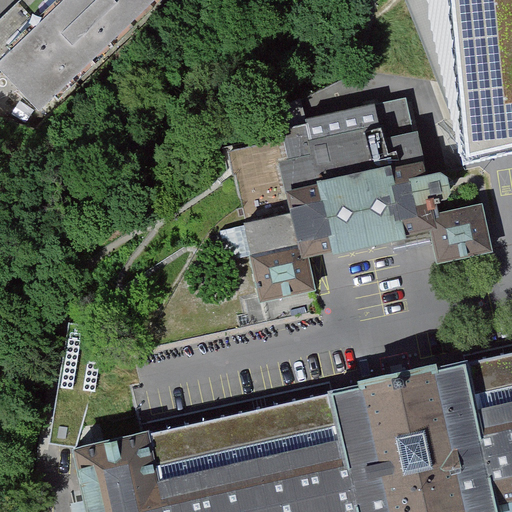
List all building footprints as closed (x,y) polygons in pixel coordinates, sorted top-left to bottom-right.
[(152,0),(64,0),(0,61),(0,66),(38,107),(152,0)] [(0,66),(0,61),(64,0),(26,0),(0,25),(0,111),(38,107),(0,66)] [(511,143),(511,0),(451,0),(467,153),(511,143)] [(479,209),(438,218),(436,208),(449,205),(443,176),(421,180),(404,102),(307,123),(307,125),(279,131),(281,139),(229,150),(246,228),(219,234),(226,264),(245,260),(255,306),(308,295),(301,263),(326,257),(327,261),(402,245),(401,242),(429,236),(436,270),(490,258),(479,209)] [(142,434),(76,448),(89,511),(511,511),(511,357),(474,366),(471,353),(329,384),(332,398),(143,439),(142,434)]
